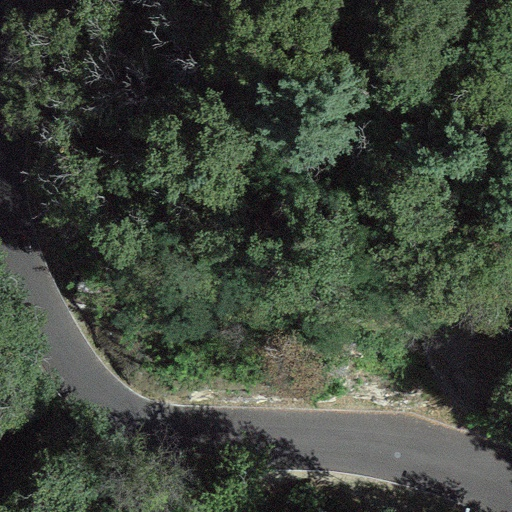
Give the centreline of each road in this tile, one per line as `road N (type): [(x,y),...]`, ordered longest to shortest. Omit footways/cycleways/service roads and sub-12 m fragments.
road 1 (residential): [(511,484),(483,465),(417,446),(131,434),(97,415),(43,349),(13,289),(0,238)]
road 2 (trunk): [(511,508),(0,204)]
